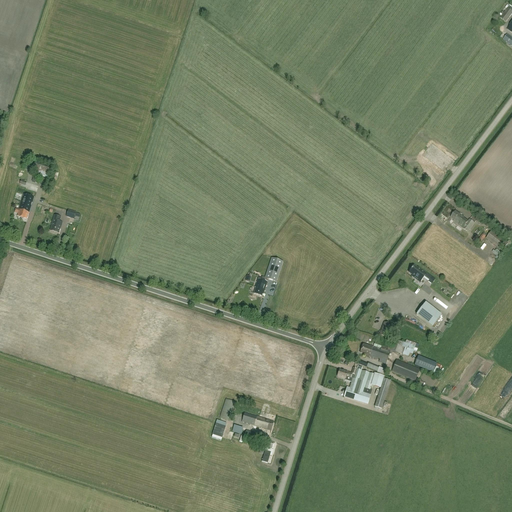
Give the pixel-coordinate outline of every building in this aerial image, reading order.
[(506,22),(511,14),(511,11),(511,10),(511,8),(509,6),(500,18),(506,22)] [(511,47),(511,37),(507,34),(503,40),(511,47)] [(51,180),(53,171),(34,165),(31,174),(51,180)] [(30,206),(31,203),(32,203),(34,198),(24,195),(22,199),(20,206),(30,209),(31,206),(30,206)] [(34,204),(31,216),(34,216),(32,224),(39,225),(40,219),(42,219),(44,206),(34,204)] [(28,215),(30,209),(20,206),(19,210),(16,209),(15,213),(18,214),(17,217),(26,220),(28,215)] [(66,217),(74,220),(76,213),(68,210),(66,217)] [(468,222),(463,219),(463,218),(455,212),(451,218),(454,221),(453,222),(463,229),(468,232),(474,223),(469,220),(468,222)] [(61,227),(62,223),(59,222),(60,217),(54,215),(51,225),(52,225),(50,231),(58,234),(60,227),(61,227)] [(502,251),(508,243),(492,231),(486,239),(502,251)] [(479,246),(486,237),(483,234),(479,239),(478,239),(479,238),(476,236),(474,238),(472,241),(475,243),(477,241),(476,243),(479,246)] [(262,277),(261,280),(266,282),(266,279),(276,282),(283,263),(271,259),(265,278),(262,277)] [(414,266),(408,273),(414,278),(414,279),(420,283),(426,275),(418,268),(417,269),(414,266)] [(255,288),(253,294),(261,297),(262,295),(263,295),(267,282),(266,282),(261,280),(257,279),(255,288)] [(449,302),(452,305),(461,294),(458,291),(449,302)] [(438,297),(437,299),(447,307),(449,305),(438,297)] [(431,327),(441,316),(425,303),(416,315),(431,327)] [(379,335),(386,338),(390,339),(390,338),(392,334),(388,333),(391,325),(384,323),(381,331),(379,335)] [(368,324),(366,332),(375,334),(377,326),(368,324)] [(413,351),(415,344),(406,340),(405,344),(395,340),(393,344),(390,343),(388,348),(375,343),(373,347),(369,346),(369,347),(363,345),(360,354),(365,355),(365,356),(377,360),(377,359),(379,360),(379,362),(386,364),(389,355),(390,356),(391,352),(402,356),(402,355),(408,357),(410,350),(413,351)] [(437,364),(418,356),(414,366),(433,373),(437,364)] [(416,381),(420,369),(397,360),(392,372),(416,381)] [(371,365),(367,364),(358,361),(357,364),(366,368),(369,369),(376,372),(377,372),(383,375),(385,371),(378,368),(371,365)] [(373,375),(353,369),(351,375),(339,371),(337,377),(345,380),(345,381),(351,383),(349,388),(347,388),(343,398),(367,405),(371,391),(370,391),(371,386),(381,389),(375,408),(381,410),(390,382),(383,380),(384,378),(374,374),(373,375)] [(235,403),(226,400),(220,418),(229,421),(235,403)] [(243,412),(241,421),(258,426),(260,417),(243,412)] [(260,417),(258,426),(271,430),(274,421),(260,417)] [(232,432),(239,435),(241,429),(233,426),(232,432)] [(258,444),(260,435),(246,431),(243,440),(258,444)]
